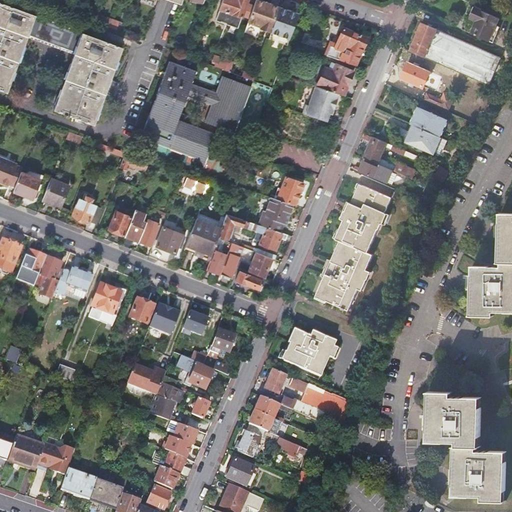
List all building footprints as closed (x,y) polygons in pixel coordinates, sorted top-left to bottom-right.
[(241,16),(246,3),(246,0),(222,0),(219,11),(216,20),(236,28),(240,18),(241,16)] [(279,7),(258,0),(255,0),(254,5),(249,19),(271,27),(279,7)] [(0,2),(0,89),(7,92),(27,37),(74,54),(54,110),(64,113),(63,116),(66,117),(67,115),(94,124),(122,47),(82,33),(83,31),(36,14),(35,16),(0,2)] [(249,19),(254,5),(246,3),(241,16),(249,19)] [(289,10),(280,7),(274,23),(271,32),(290,38),(293,29),(298,15),(299,14),(289,10)] [(492,43),(501,27),(497,25),(500,18),(476,8),(465,31),(492,43)] [(92,21),(109,27),(111,21),(94,15),(92,21)] [(116,29),(119,21),(112,18),(111,21),(109,27),(116,29)] [(116,29),(123,32),(126,23),(119,21),(116,29)] [(474,78),(488,52),(423,23),(411,51),(474,79),(474,78)] [(330,46),(326,55),(355,65),(360,53),(362,49),(367,38),(343,27),(336,43),(334,48),(330,46)] [(215,64),(215,66),(230,71),(233,61),(214,55),(212,63),(215,64)] [(204,166),(216,134),(178,120),(187,95),(211,104),(205,122),(234,133),(251,86),(222,75),(216,93),(191,84),(196,71),(169,62),(141,137),(195,157),(193,162),(204,166)] [(402,78),(424,88),(431,72),(409,62),(402,78)] [(339,93),(342,94),(352,71),(337,64),(333,72),(330,70),(324,68),(317,86),(339,93)] [(244,70),(242,76),(254,80),(256,75),(244,70)] [(306,104),(303,112),(327,121),(330,113),(332,113),(339,93),(317,86),(316,85),(309,105),(306,104)] [(424,100),(449,111),(455,97),(445,92),(442,99),(427,93),(424,100)] [(434,154),(438,146),(443,137),(442,137),(449,119),(419,106),(411,124),(414,125),(411,132),(403,129),(399,136),(408,140),(407,142),(434,154)] [(394,170),(413,178),(417,170),(398,162),(397,165),(381,158),(388,142),(374,136),(364,157),(375,162),(380,164),(394,170)] [(125,152),(97,142),(95,147),(123,157),(125,152)] [(417,160),(419,155),(394,145),(393,149),(417,160)] [(127,153),(125,152),(123,157),(119,166),(127,169),(129,164),(145,169),(148,161),(127,153)] [(0,157),(11,162),(12,159),(0,153),(0,157)] [(0,181),(15,187),(21,172),(23,168),(17,165),(11,162),(0,157),(0,181)] [(360,171),(388,183),(394,170),(380,164),(375,162),(374,165),(365,161),(360,171)] [(21,172),(40,179),(41,175),(23,168),(21,172)] [(244,168),(241,174),(247,177),(250,170),(244,168)] [(15,187),(13,191),(32,199),(40,179),(21,172),(15,187)] [(293,205),(295,205),(303,182),(285,176),(277,199),(293,205)] [(50,178),(42,200),(60,208),(69,186),(50,178)] [(194,188),(204,192),(207,185),(196,181),(194,188)] [(355,192),(357,193),(362,195),(365,187),(363,186),(361,185),(361,184),(358,183),(356,187),(357,188),(355,192)] [(338,250),(333,260),(330,259),(330,260),(326,268),(326,269),(329,270),(326,277),(320,291),(329,295),(327,300),(343,307),(342,308),(346,310),(346,309),(349,310),(359,289),(362,290),(367,279),(364,277),(367,269),(374,254),(368,252),(378,229),(379,229),(382,223),(382,222),(379,221),(383,212),(385,213),(386,213),(392,197),(363,185),(363,186),(365,187),(362,195),(357,193),(353,203),(350,202),(346,211),(349,213),(348,214),(345,220),(341,229),(341,230),(346,232),(342,240),(338,238),(337,239),(338,240),(346,244),(343,252),(338,250)] [(82,219),(96,225),(103,208),(90,203),(92,199),(86,196),(84,201),(79,198),(72,215),(77,217),(76,220),(81,222),(82,219)] [(263,210),(258,224),(262,226),(281,232),(285,219),(288,220),(293,205),(277,199),(270,197),(265,211),(263,210)] [(144,214),(135,210),(134,210),(134,213),(124,236),(138,242),(145,225),(140,223),(144,214)] [(340,218),(345,220),(348,214),(349,213),(346,211),(345,210),(342,216),(341,215),(340,218)] [(116,211),(108,229),(123,235),(131,217),(116,211)] [(149,216),(163,221),(164,218),(150,212),(149,216)] [(387,213),(386,213),(385,213),(383,212),(379,221),(382,222),(382,223),(383,223),(383,224),(386,225),(390,214),(387,213)] [(198,213),(196,219),(218,228),(220,222),(198,213)] [(258,224),(227,213),(221,229),(218,237),(227,240),(234,223),(255,230),(264,233),(260,243),(276,249),(281,238),(285,240),(288,234),(281,232),(262,226),(258,224)] [(473,266),(471,315),(497,316),(497,312),(511,312),(511,215),(503,215),(501,267),(473,266)] [(147,219),(145,225),(138,242),(150,247),(160,224),(147,219)] [(195,251),(194,254),(210,260),(213,250),(218,237),(221,229),(218,228),(196,219),(185,247),(195,251)] [(164,228),(156,246),(175,253),(178,244),(181,245),(185,236),(164,228)] [(334,237),(337,239),(338,238),(342,240),(346,232),(341,230),(341,229),(339,228),(337,233),(336,232),(334,237)] [(11,273),(22,247),(3,239),(0,247),(0,268),(2,269),(1,271),(2,274),(6,276),(9,275),(10,272),(11,273)] [(335,249),(338,250),(343,252),(346,244),(338,240),(336,244),(337,245),(335,249)] [(239,245),(232,242),(230,248),(237,250),(239,245)] [(243,244),(242,246),(245,247),(256,252),(272,258),(275,259),(276,255),(255,247),(254,248),(243,244)] [(39,274),(46,256),(31,250),(27,259),(25,258),(21,267),(39,274)] [(210,260),(206,269),(220,274),(227,255),(213,250),(210,260)] [(272,258),(256,252),(247,272),(264,278),(272,258)] [(223,275),(232,279),(237,268),(241,257),(231,254),(223,275)] [(40,292),(53,297),(55,290),(62,273),(58,271),(61,262),(46,256),(39,274),(36,282),(43,284),(40,292)] [(70,271),(64,269),(62,273),(55,290),(80,300),(84,290),(86,291),(93,274),(72,266),(70,271)] [(321,275),(326,277),(329,270),(326,269),(326,268),(325,268),(323,273),(322,273),(321,275)] [(372,272),(367,269),(364,277),(367,279),(368,280),(370,274),(371,274),(372,272)] [(236,280),(246,284),(247,283),(260,288),(263,280),(239,271),(236,280)] [(100,283),(91,305),(113,314),(122,291),(100,283)] [(326,303),(327,300),(329,295),(320,291),(319,290),(317,295),(315,298),(326,303)] [(137,298),(129,317),(147,324),(155,305),(136,297),(136,298),(137,298)] [(158,303),(149,326),(171,334),(181,309),(173,306),(172,307),(172,309),(166,306),(158,303)] [(183,327),(203,335),(210,315),(190,308),(183,327)] [(231,328),(219,324),(204,364),(228,374),(231,369),(215,362),(220,348),(229,351),(236,335),(229,332),(231,328)] [(290,343),(328,360),(330,356),(334,346),(336,340),(317,332),(312,330),(310,335),(294,328),(288,342),(290,343)] [(182,354),(198,361),(201,354),(189,349),(193,337),(182,333),(175,350),(182,353),(182,354)] [(337,380),(343,366),(328,360),(290,343),(286,351),(286,352),(289,353),(286,360),(284,359),(284,360),(321,376),(322,374),(337,380)] [(10,346),(5,359),(13,362),(15,356),(18,349),(10,346)] [(337,348),(334,346),(330,356),(333,357),(333,358),(336,359),(340,349),(338,347),(337,348)] [(279,356),(284,359),(286,360),(289,353),(286,352),(286,351),(283,349),(281,352),(280,352),(279,356)] [(205,388),(213,370),(197,363),(198,361),(182,354),(181,354),(176,365),(189,371),(184,383),(188,385),(190,381),(192,383),(205,388)] [(152,371),(134,364),(126,383),(157,394),(162,381),(164,374),(166,371),(154,366),(152,371)] [(60,365),(55,377),(58,378),(63,366),(60,365)] [(63,366),(58,378),(66,381),(73,384),(79,371),(63,366)] [(278,394),(286,375),(273,370),(265,388),(278,394)] [(164,374),(162,381),(167,383),(175,386),(177,380),(164,374)] [(306,389),(308,383),(296,378),(293,383),(299,386),(306,389)] [(159,395),(154,414),(168,419),(174,401),(173,401),(179,388),(175,386),(167,383),(161,396),(159,395)] [(303,394),(306,389),(299,386),(297,392),(303,394)] [(455,439),(453,494),(482,495),(482,500),(505,501),(507,450),(477,450),(477,444),(480,444),(481,394),(452,393),(452,388),(428,387),(427,438),(455,439)] [(255,410),(273,418),(279,404),(261,396),(255,410)] [(203,418),(210,402),(199,397),(192,413),(203,418)] [(280,404),(316,420),(320,410),(297,400),(296,402),(284,397),(280,404)] [(269,429),(273,418),(255,410),(249,423),(267,431),(270,433),(271,430),(269,429)] [(276,418),(271,430),(278,433),(283,421),(276,418)] [(191,444),(192,444),(197,430),(179,423),(174,437),(191,444)] [(0,457),(7,460),(8,458),(11,451),(6,449),(12,435),(0,430),(0,457)] [(276,443),(279,436),(270,433),(267,431),(264,438),(276,443)] [(245,434),(238,451),(252,457),(260,440),(245,434)] [(170,451),(186,458),(191,444),(173,437),(170,435),(167,442),(165,441),(162,448),(170,451)] [(16,436),(11,451),(8,458),(27,465),(26,467),(35,471),(36,468),(44,446),(16,436)] [(277,446),(296,454),(299,446),(280,438),(277,446)] [(45,444),(44,446),(36,468),(45,471),(47,466),(51,468),(57,470),(57,472),(65,475),(68,469),(74,449),(64,446),(59,448),(55,450),(53,447),(45,444)] [(186,458),(170,451),(167,458),(164,467),(179,473),(188,477),(192,469),(182,465),(186,458)] [(164,467),(167,458),(156,453),(152,462),(160,466),(164,467)] [(235,459),(232,465),(227,478),(246,486),(254,467),(235,459)] [(164,467),(160,466),(154,481),(172,489),(179,473),(164,467)] [(65,475),(61,490),(89,499),(96,479),(68,469),(65,475)] [(97,475),(96,479),(89,499),(116,508),(122,492),(123,487),(112,484),(113,481),(97,475)] [(234,511),(238,511),(247,492),(229,484),(220,506),(234,511)] [(148,501),(164,509),(170,493),(155,486),(148,501)] [(141,499),(122,492),(116,508),(114,511),(136,511),(140,503),(141,499)] [(159,511),(140,503),(136,511),(159,511)]
